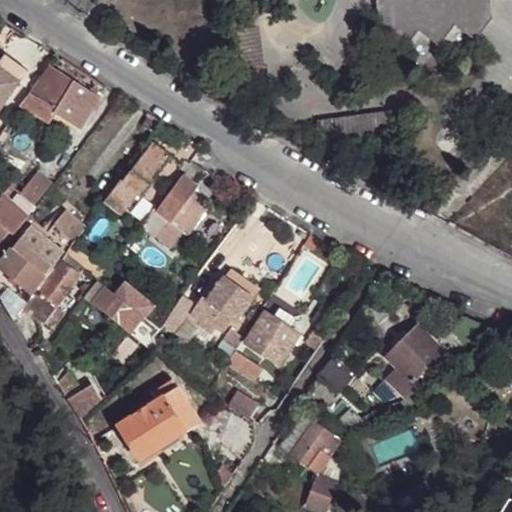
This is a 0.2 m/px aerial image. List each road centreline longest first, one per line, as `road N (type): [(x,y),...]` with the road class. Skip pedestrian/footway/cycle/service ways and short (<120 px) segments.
road 1 (residential): [(17,0),(400,236)]
road 2 (residential): [(231,493),(400,236)]
road 3 (residential): [(0,323),(112,511)]
road 4 (residential): [(400,236),(511,287)]
